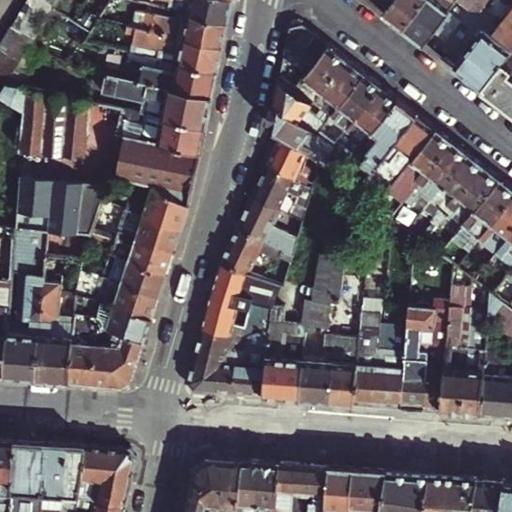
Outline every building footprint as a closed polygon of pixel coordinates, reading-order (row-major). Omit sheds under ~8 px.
[(0,90),(18,63),(30,44),(54,6),(57,0),(28,0),(0,45),(0,90)] [(177,9),(229,19),(232,0),(141,0),(142,2),(177,9)] [(372,0),(385,10),(392,0),(372,0)] [(405,25),(424,0),(392,0),(385,10),(405,25)] [(456,2),(457,0),(424,0),(405,25),(425,41),(456,2)] [(457,0),(456,2),(474,16),(486,0),(457,0)] [(484,86),(511,51),(511,7),(492,33),(485,28),(456,65),(484,86)] [(133,25),(224,43),(229,19),(177,9),(176,17),(137,9),(133,25)] [(159,56),(219,68),(224,43),(133,25),(128,23),(126,32),(135,33),(133,43),(138,44),(137,51),(159,56)] [(285,57),(308,73),(330,42),(311,28),(304,23),(291,27),(285,57)] [(315,101),(349,57),(330,42),(308,73),(297,87),(315,101)] [(18,63),(29,70),(41,50),(30,44),(18,63)] [(511,108),(511,51),(484,86),(511,108)] [(117,72),(214,92),(219,68),(159,56),(157,64),(129,59),(127,67),(119,65),(117,72)] [(281,75),(297,87),(308,73),(285,57),(281,75)] [(332,113),(366,71),(349,57),(315,101),(327,110),(332,113)] [(143,109),(208,123),(214,92),(117,72),(86,66),(84,78),(91,79),(90,85),(145,96),(143,109)] [(346,130),(383,83),(366,71),(332,113),(329,117),(346,130)] [(308,109),(315,101),(297,87),(281,75),(276,101),(318,131),(323,125),(325,122),(308,109)] [(87,150),(91,99),(6,81),(0,91),(0,92),(21,105),(27,107),(24,146),(87,150)] [(346,130),(363,143),(399,96),(383,83),(346,130)] [(369,176),(374,170),(419,111),(399,96),(363,143),(370,149),(357,167),(369,176)] [(323,148),(329,140),(318,131),(276,101),(271,124),(284,133),(306,150),(313,155),(319,160),(338,174),(344,166),(333,158),(332,159),(328,156),(330,153),(323,148)] [(123,132),(203,148),(208,123),(143,109),(123,105),(119,122),(125,123),(123,132)] [(328,119),(329,117),(332,113),(327,110),(323,115),(328,119)] [(405,169),(438,126),(419,111),(374,170),(385,178),(396,163),(405,169)] [(334,144),(339,138),(323,125),(318,131),(329,140),(334,144)] [(416,187),(454,139),(438,126),(405,169),(400,175),(416,187)] [(123,132),(115,173),(126,176),(155,182),(156,182),(192,202),(203,148),(123,132)] [(306,167),(300,164),(306,150),(284,133),(276,149),(270,163),(300,178),(306,167)] [(351,157),(356,152),(339,138),(334,144),(336,145),(351,157)] [(432,200),(470,151),(454,139),(416,187),(432,200)] [(323,148),(330,153),(336,145),(334,144),(329,140),(323,148)] [(448,212),(485,163),(470,151),(432,200),(448,212)] [(310,161),(318,166),(319,160),(313,155),(310,161)] [(254,195),(280,208),(291,185),(296,188),(300,178),(270,163),(254,195)] [(393,185),(400,175),(405,169),(396,163),(385,178),(393,185)] [(459,230),(463,225),(501,176),(485,163),(448,212),(442,219),(439,223),(446,228),(450,223),(459,230)] [(128,205),(184,224),(192,202),(156,182),(149,202),(121,192),(126,176),(115,173),(113,173),(105,198),(128,205)] [(470,251),(511,197),(511,184),(501,176),(463,225),(473,233),(464,245),(470,251)] [(412,205),(422,212),(432,200),(416,187),(410,195),(417,200),(412,205)] [(276,229),(271,227),(280,208),(254,195),(245,214),(239,226),(270,242),(276,229)] [(406,200),(412,205),(417,200),(410,195),(406,200)] [(487,264),(511,232),(511,197),(470,251),(476,255),(487,264)] [(442,219),(448,212),(432,200),(422,212),(430,219),(434,214),(442,219)] [(120,229),(177,247),(184,224),(128,205),(120,229)] [(295,215),(303,219),(304,213),(298,210),(295,215)] [(413,257),(414,246),(415,232),(390,213),(389,221),(387,255),(413,257)] [(439,223),(442,219),(434,214),(430,219),(438,225),(439,223)] [(426,240),(433,245),(446,228),(439,223),(438,225),(426,240)] [(453,237),(464,245),(473,233),(463,225),(459,230),(453,237)] [(259,251),(265,254),(270,242),(239,226),(227,249),(222,261),(238,267),(249,271),(259,251)] [(6,374),(39,377),(47,270),(48,253),(50,228),(33,227),(27,315),(26,318),(32,318),(31,330),(10,329),(6,374)] [(118,252),(169,269),(177,247),(120,229),(117,238),(114,248),(119,249),(118,252)] [(505,278),(511,268),(511,232),(487,264),(505,278)] [(286,250),(293,254),(294,247),(288,244),(286,250)] [(105,273),(162,292),(169,269),(118,252),(119,249),(114,248),(109,261),(119,264),(128,265),(125,273),(107,267),(105,273)] [(284,255),(291,259),(293,254),(286,250),(284,255)] [(459,265),(465,269),(476,255),(470,251),(459,265)] [(342,295),(342,288),(345,254),(323,252),(318,300),(309,300),(307,324),(285,322),(286,304),(273,302),(272,317),(271,325),(271,331),(270,338),(269,347),(269,355),(266,395),(301,397),(305,356),(306,337),(307,328),(315,329),(316,323),(329,324),(331,300),(340,301),(341,294),(342,295)] [(246,297),(273,302),(280,282),(249,271),(238,267),(231,301),(237,302),(239,296),(246,297)] [(39,377),(71,379),(76,314),(61,313),(64,279),(63,279),(63,271),(47,270),(39,377)] [(116,302),(154,315),(162,292),(105,273),(98,296),(116,302)] [(0,373),(6,374),(10,329),(11,314),(14,280),(0,278),(0,373)] [(473,305),(490,307),(491,289),(474,288),(473,305)] [(511,413),(511,374),(496,373),(499,327),(511,337),(511,305),(510,304),(491,289),(490,307),(487,347),(486,363),(485,372),(483,411),(511,413)] [(238,305),(245,306),(246,297),(239,296),(237,302),(239,302),(238,305)] [(467,346),(460,345),(462,321),(464,297),(452,296),(451,299),(449,323),(448,337),(447,346),(443,408),(462,410),(465,371),(467,346)] [(232,332),(234,324),(238,305),(239,302),(237,302),(231,301),(211,297),(203,328),(232,332)] [(427,407),(432,344),(434,321),(449,323),(451,299),(435,297),(434,306),(409,304),(406,345),(401,405),(427,407)] [(109,323),(147,336),(154,315),(116,302),(109,323)] [(234,324),(245,326),(250,307),(245,306),(238,305),(234,324)] [(71,379),(94,381),(100,313),(77,310),(76,314),(71,379)] [(383,382),(388,382),(388,377),(388,376),(387,372),(385,371),(384,371),(385,368),(385,365),(378,364),(379,358),(371,357),(372,350),(374,310),(362,310),(360,334),(355,402),(382,404),(383,382)] [(124,384),(133,378),(147,336),(109,323),(105,322),(106,317),(103,313),(100,313),(94,381),(124,384)] [(10,329),(31,330),(32,318),(26,318),(27,315),(11,314),(10,329)] [(439,337),(448,337),(449,323),(434,321),(432,344),(439,345),(439,337)] [(229,344),(239,342),(243,333),(245,326),(234,324),(232,332),(229,344)] [(235,361),(245,362),(245,349),(228,348),(229,344),(232,332),(203,328),(189,380),(195,389),(233,392),(235,361)] [(306,337),(316,338),(317,329),(315,329),(307,328),(306,337)] [(355,402),(360,334),(326,331),(325,347),(329,352),(336,353),(335,358),(332,400),(355,402)] [(247,345),(269,347),(270,338),(249,336),(247,345)] [(439,345),(447,346),(448,337),(439,337),(439,345)] [(401,405),(406,345),(380,343),(380,351),(379,358),(378,364),(385,365),(385,368),(384,371),(385,371),(387,372),(388,376),(388,377),(388,382),(383,382),(382,404),(401,405)] [(443,408),(447,346),(439,345),(432,344),(427,407),(443,408)] [(251,394),(266,395),(269,355),(269,347),(247,345),(245,349),(245,362),(235,361),(233,392),(251,394)] [(476,362),(486,363),(487,347),(477,346),(476,362)] [(301,397),(315,398),(318,357),(305,356),(301,397)] [(332,400),(335,358),(318,357),(315,398),(332,400)] [(462,410),(483,411),(485,372),(465,371),(462,410)] [(11,511),(17,437),(0,436),(0,511),(11,511)] [(42,511),(48,439),(17,437),(11,511),(42,511)] [(62,511),(68,441),(48,439),(42,511),(62,511)] [(76,511),(77,507),(79,498),(88,442),(68,441),(62,511),(76,511)] [(86,496),(127,504),(138,456),(132,447),(88,442),(79,498),(85,499),(86,496)] [(238,506),(246,458),(211,455),(198,462),(186,511),(205,511),(208,504),(238,506)] [(257,511),(265,459),(246,458),(238,506),(236,511),(257,511)] [(279,511),(283,461),(265,459),(257,511),(279,511)] [(283,461),(279,511),(298,511),(295,511),(296,487),(305,488),(307,462),(283,461)] [(328,511),(332,464),(307,462),(305,488),(313,489),(311,511),(328,511)] [(356,465),(332,464),(328,511),(343,511),(344,505),(353,506),(353,501),(356,465)] [(383,511),(389,468),(356,465),(353,501),(366,503),(364,511),(383,511)] [(425,511),(433,471),(389,468),(383,511),(425,511)] [(455,511),(462,474),(433,471),(425,511),(455,511)] [(473,511),(479,475),(462,474),(455,511),(473,511)] [(500,511),(506,477),(479,475),(473,511),(500,511)] [(511,511),(511,478),(506,477),(500,511),(511,511)] [(93,511),(125,511),(127,504),(86,496),(85,499),(79,498),(77,507),(93,510),(93,511)]
